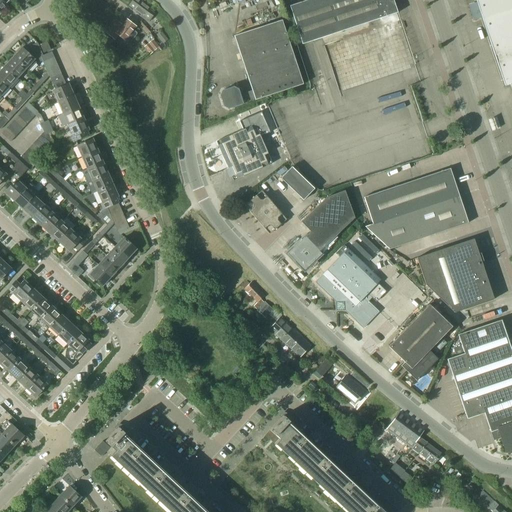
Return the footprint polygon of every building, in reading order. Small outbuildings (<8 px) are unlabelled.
[(9,0),(0,0),(0,10),(9,0)] [(139,16),(148,22),(153,15),(153,14),(153,13),(150,10),(151,9),(139,0),(133,0),(129,5),(141,14),(139,16)] [(308,0),(290,6),(303,44),(398,13),(393,0),(308,0)] [(511,0),(474,0),(504,86),(509,84),(511,91),(511,0)] [(133,30),(134,28),(136,26),(127,19),(122,25),(117,20),(106,33),(114,40),(118,35),(125,40),(128,43),(129,42),(137,33),(133,30)] [(223,105),(228,108),(243,103),(243,102),(255,99),(303,83),(282,19),(234,35),(252,90),(240,93),(238,88),(233,86),(222,89),(220,94),(223,105)] [(162,33),(157,37),(163,44),(167,40),(162,33)] [(153,40),(146,45),(143,41),(141,43),(144,47),(150,54),(159,47),(153,40)] [(45,42),(38,45),(40,49),(42,54),(49,51),(45,42)] [(37,43),(30,46),(33,52),(40,49),(38,45),(37,43)] [(25,69),(25,68),(29,71),(36,63),(34,60),(21,48),(13,57),(25,69)] [(42,63),(52,58),(50,52),(39,57),(42,63)] [(13,57),(4,67),(16,78),(25,69),(13,57)] [(42,63),(44,68),(55,63),(52,58),(42,63)] [(44,68),(46,72),(47,74),(57,69),(55,63),(44,68)] [(4,67),(0,71),(0,79),(8,87),(16,78),(4,67)] [(60,74),(57,69),(47,74),(48,76),(49,79),(60,74)] [(46,72),(38,81),(41,84),(48,76),(47,74),(46,72)] [(62,80),(60,74),(49,79),(51,85),(62,80)] [(0,79),(0,96),(8,87),(0,79)] [(56,103),(72,96),(67,84),(64,85),(62,80),(51,85),(54,90),(51,91),(56,103)] [(30,89),(30,90),(33,93),(41,84),(38,81),(35,85),(32,83),(28,87),(30,89)] [(22,99),(21,99),(24,102),(33,93),(30,90),(25,95),(24,93),(21,96),(19,93),(18,95),(22,99)] [(56,103),(61,114),(77,107),(72,96),(56,103)] [(21,99),(13,109),(16,111),(24,102),(21,99)] [(29,103),(25,107),(34,115),(36,112),(38,112),(29,103)] [(25,107),(21,111),(30,120),(34,115),(25,107)] [(61,114),(66,126),(82,118),(77,107),(61,114)] [(4,116),(3,117),(7,120),(16,111),(13,109),(6,117),(4,116)] [(21,111),(17,116),(26,124),(30,120),(21,111)] [(237,146),(260,136),(270,131),(261,111),(239,120),(243,129),(220,139),(222,143),(218,144),(226,164),(230,163),(232,166),(240,163),(239,162),(240,162),(239,159),(238,159),(236,153),(238,152),(237,150),(239,149),(237,146)] [(36,117),(39,124),(44,122),(41,116),(38,112),(36,112),(34,115),(36,117)] [(17,116),(13,120),(22,128),(26,124),(17,116)] [(82,118),(66,126),(71,137),(70,138),(72,142),(87,135),(85,131),(87,130),(82,118)] [(13,120),(9,125),(18,133),(22,128),(13,120)] [(39,124),(43,132),(44,136),(49,133),(44,122),(39,124)] [(9,125),(5,129),(14,137),(18,133),(9,125)] [(10,142),(14,137),(5,129),(1,134),(10,142)] [(43,132),(36,139),(45,147),(48,144),(44,136),(43,132)] [(54,145),(49,133),(44,136),(48,144),(45,147),(42,150),(44,152),(49,147),(54,145)] [(232,166),(230,167),(232,171),(230,172),(233,179),(272,162),(260,136),(237,146),(239,149),(237,150),(238,152),(236,153),(238,159),(239,159),(240,162),(239,162),(240,163),(232,166)] [(36,139),(32,144),(41,152),(42,150),(45,147),(36,139)] [(76,146),(81,158),(96,151),(91,139),(76,146)] [(10,152),(1,144),(0,144),(0,148),(7,155),(10,152)] [(32,144),(28,148),(37,156),(41,152),(32,144)] [(37,156),(28,148),(20,157),(29,165),(37,156)] [(81,158),(86,169),(101,162),(96,151),(81,158)] [(14,173),(22,165),(18,160),(10,169),(14,173)] [(86,169),(91,181),(106,174),(101,162),(86,169)] [(53,176),(56,173),(46,164),(44,167),(53,176)] [(27,169),(22,165),(14,173),(19,178),(27,169)] [(314,188),(292,166),(281,178),(303,200),(314,188)] [(364,197),(373,223),(365,226),(389,248),(468,222),(459,195),(451,168),(364,197)] [(48,181),(51,178),(41,170),(39,173),(48,181)] [(53,176),(62,184),(65,181),(56,173),(53,176)] [(91,181),(96,192),(111,185),(106,174),(91,181)] [(48,181),(57,190),(60,187),(51,178),(48,181)] [(4,192),(13,201),(25,188),(16,180),(4,192)] [(62,184),(71,193),(74,190),(65,181),(62,184)] [(96,216),(100,220),(105,215),(108,214),(108,213),(106,208),(116,203),(114,197),(116,197),(111,185),(96,192),(101,203),(103,209),(96,216)] [(57,190),(66,198),(69,195),(60,187),(57,190)] [(13,201),(22,209),(34,197),(25,188),(13,201)] [(83,198),(74,190),(71,193),(81,201),(83,199),(83,198)] [(302,234),(302,238),(287,253),(304,270),(336,240),(337,234),(355,217),(346,190),(327,196),(301,221),(310,230),(306,234),(302,234)] [(247,202),(246,207),(266,231),(271,231),(283,221),(284,216),(264,192),(259,192),(247,202)] [(92,194),(83,198),(83,199),(90,205),(92,203),(95,199),(93,194),(92,194)] [(66,198),(75,207),(78,204),(69,195),(66,198)] [(22,209),(32,218),(43,205),(34,197),(22,209)] [(119,208),(116,203),(106,208),(108,213),(119,208)] [(75,207),(84,215),(87,212),(78,204),(75,207)] [(32,218),(41,226),(52,214),(43,205),(32,218)] [(122,214),(119,208),(108,213),(108,214),(109,215),(110,219),(122,214)] [(97,221),(87,212),(84,215),(94,224),(97,221)] [(41,226),(50,235),(61,222),(52,214),(41,226)] [(124,219),(122,214),(110,219),(113,224),(114,223),(114,224),(124,219)] [(106,225),(99,233),(102,236),(113,224),(110,219),(109,215),(103,222),(106,225)] [(127,225),(124,219),(114,224),(116,229),(127,225)] [(50,235),(59,243),(70,230),(61,222),(50,235)] [(128,225),(116,229),(118,233),(129,228),(128,225)] [(70,230),(59,243),(68,251),(73,246),(78,250),(87,241),(82,236),(79,239),(70,230)] [(99,233),(90,242),(94,245),(102,236),(99,233)] [(123,237),(114,247),(126,258),(135,249),(123,237)] [(455,245),(475,305),(494,299),(481,261),(483,260),(480,252),(478,253),(474,238),(455,245)] [(90,242),(82,252),(86,255),(87,254),(86,253),(94,245),(90,242)] [(475,305),(455,245),(455,244),(417,257),(426,284),(454,312),(475,305)] [(114,247),(106,256),(118,267),(126,258),(114,247)] [(348,247),(322,274),(315,281),(336,301),(336,306),(340,310),(345,310),(363,327),(379,311),(371,304),(363,296),(380,279),(348,247)] [(78,264),(86,255),(82,252),(74,260),(78,264)] [(106,256),(97,265),(110,277),(118,267),(106,256)] [(0,279),(10,269),(1,260),(0,261),(0,279)] [(110,277),(97,265),(89,275),(101,286),(110,277)] [(21,302),(33,290),(23,281),(19,285),(15,281),(7,289),(21,302)] [(251,282),(244,289),(258,302),(254,306),(256,309),(263,302),(260,300),(265,295),(251,282)] [(21,302),(30,310),(42,298),(33,290),(21,302)] [(30,310),(40,319),(51,307),(42,298),(30,310)] [(10,315),(0,306),(1,305),(0,304),(0,303),(2,301),(0,299),(0,310),(8,317),(10,315)] [(265,302),(264,303),(257,310),(265,317),(273,309),(265,302)] [(452,326),(429,304),(388,346),(405,362),(401,366),(417,381),(438,359),(428,350),(452,326)] [(40,319),(49,327),(60,315),(51,307),(40,319)] [(19,323),(10,315),(8,317),(16,326),(19,323)] [(49,327),(58,335),(69,323),(60,315),(49,327)] [(282,337),(292,326),(286,320),(281,316),(270,328),(282,339),(283,338),(282,337)] [(462,347),(485,412),(491,431),(495,430),(499,428),(511,423),(511,350),(502,320),(458,334),(462,347)] [(1,324),(10,332),(13,329),(4,321),(1,324)] [(28,331),(19,323),(16,326),(26,334),(28,331)] [(58,335),(67,344),(78,331),(69,323),(58,335)] [(283,338),(282,339),(294,351),(293,352),(298,356),(299,355),(301,356),(311,345),(292,326),(282,337),(283,338)] [(10,332),(20,341),(22,338),(13,329),(10,332)] [(37,340),(28,331),(26,334),(35,342),(37,340)] [(78,331),(67,344),(71,348),(70,349),(75,354),(76,353),(78,351),(82,354),(91,345),(87,341),(88,340),(78,331)] [(20,341),(28,349),(31,346),(22,338),(20,341)] [(46,348),(37,340),(35,342),(44,351),(46,348)] [(0,343),(0,361),(10,351),(1,343),(0,343)] [(28,349),(38,358),(41,354),(31,346),(28,349)] [(468,418),(485,412),(462,347),(455,349),(457,356),(448,359),(468,418)] [(55,356),(46,348),(44,351),(53,359),(55,356)] [(0,361),(0,365),(7,372),(19,359),(10,351),(0,361)] [(59,353),(55,356),(53,359),(67,372),(73,365),(59,353)] [(38,358),(47,366),(49,362),(41,354),(38,358)] [(7,372),(17,381),(28,368),(19,359),(7,372)] [(326,359),(316,371),(321,376),(331,364),(326,359)] [(49,362),(47,366),(46,367),(56,376),(59,371),(49,362)] [(17,381),(26,389),(37,376),(28,368),(17,381)] [(346,375),(335,387),(354,403),(362,394),(361,394),(364,390),(346,375)] [(47,385),(37,376),(26,389),(35,398),(47,385)] [(312,382),(308,386),(315,391),(318,387),(312,382)] [(393,419),(386,429),(411,448),(419,437),(424,431),(398,412),(393,419)] [(269,430),(264,435),(346,511),(385,511),(292,425),(292,424),(282,415),(268,429),(269,430)] [(6,430),(2,435),(14,446),(23,436),(7,421),(2,427),(6,430)] [(499,428),(495,430),(501,448),(506,450),(511,448),(511,423),(499,428)] [(100,456),(104,451),(170,511),(208,511),(127,437),(127,436),(116,427),(102,442),(100,439),(92,448),(100,456)] [(0,450),(5,456),(14,446),(2,435),(0,436),(0,450)] [(419,437),(411,448),(419,453),(427,443),(419,437)] [(427,443),(419,453),(426,459),(434,448),(427,443)] [(434,448),(426,459),(433,465),(440,456),(441,454),(434,448)] [(394,463),(389,469),(399,477),(404,472),(404,471),(394,463)] [(411,477),(404,472),(399,477),(406,483),(411,477)] [(68,485),(59,495),(71,506),(80,496),(68,485)] [(481,497),(481,498),(485,502),(490,497),(485,493),(481,497)] [(59,495),(51,504),(59,511),(65,511),(71,506),(59,495)] [(489,507),(492,510),(490,511),(504,511),(497,505),(498,505),(494,501),(489,507)]
